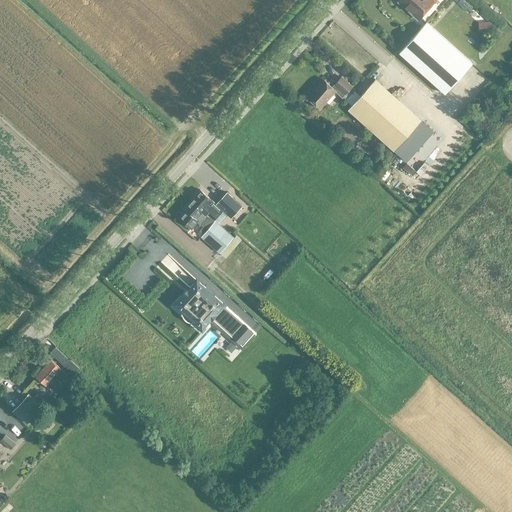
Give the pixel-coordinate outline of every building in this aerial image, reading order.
[(406,8),(411,12),(413,12),(413,11),(417,14),(421,9),(424,12),(433,3),(431,1),(431,0),(400,0),(407,5),(406,6),(406,8)] [(445,94),(472,63),(426,22),(399,52),(445,94)] [(332,87),(323,78),(307,96),(320,108),(336,91),(342,97),(352,86),(342,77),(332,87)] [(348,109),(406,161),(434,131),(375,79),(348,109)] [(410,90),(402,99),(407,103),(415,94),(410,90)] [(420,115),(424,120),(434,114),(431,109),(420,115)] [(214,220),(223,209),(217,204),(197,187),(181,206),(186,210),(179,217),(191,228),(197,222),(201,225),(201,224),(203,226),(199,230),(203,234),(201,236),(220,252),(233,237),(214,220)] [(217,204),(223,209),(231,217),(242,205),(227,192),(217,204)] [(197,280),(175,304),(185,312),(185,313),(187,315),(190,318),(193,319),(202,328),(211,318),(242,345),(255,332),(215,296),(214,296),(205,288),(206,288),(197,280)] [(50,351),(64,363),(69,357),(55,345),(50,351)] [(67,374),(51,359),(35,377),(46,386),(53,377),(59,382),(67,374)] [(70,359),(64,366),(73,374),(79,367),(70,359)] [(31,421),(43,406),(50,399),(51,399),(56,393),(53,390),(48,396),(40,389),(33,397),(28,394),(16,408),(31,421)] [(1,440),(10,448),(15,443),(6,435),(1,440)]
